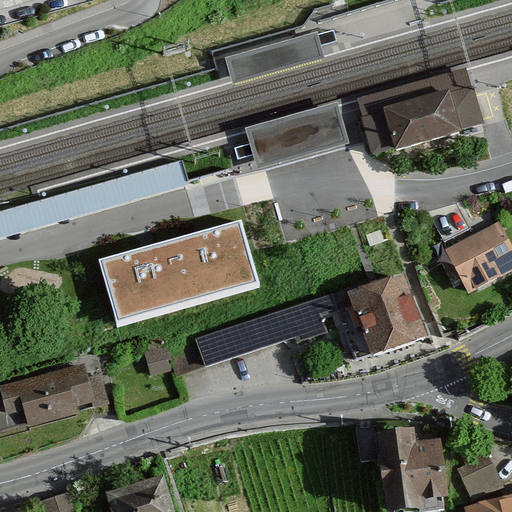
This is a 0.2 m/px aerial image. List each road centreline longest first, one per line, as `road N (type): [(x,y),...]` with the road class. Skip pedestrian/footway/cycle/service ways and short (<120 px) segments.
road 1 (residential): [(511,174),(436,194),(382,191),(341,173),(295,178),(0,251)]
road 2 (tertiary): [(438,374),(355,398),(210,417),(0,486)]
road 3 (residential): [(145,0),(0,65)]
